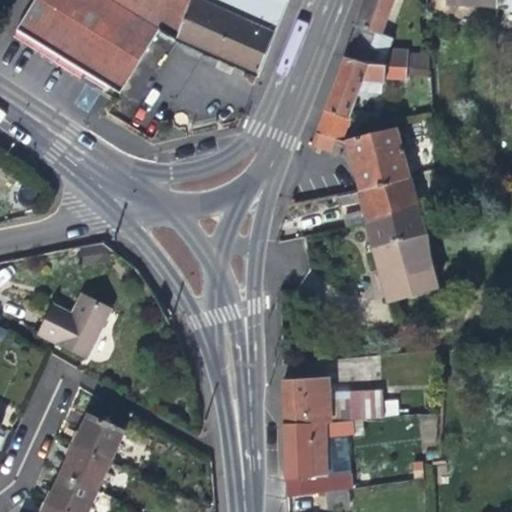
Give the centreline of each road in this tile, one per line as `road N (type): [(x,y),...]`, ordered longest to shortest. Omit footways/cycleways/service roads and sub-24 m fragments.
road 1 (secondary): [(287,101),(236,151),(199,167),(92,168)]
road 2 (secondary): [(124,198),(193,323),(214,382)]
road 3 (secondary): [(124,198),(213,202),(260,173)]
road 4 (secondary): [(250,383),(259,249)]
road 5 (residential): [(0,234),(89,216),(124,198)]
road 6 (residential): [(60,377),(0,489)]
road 7 (secondary): [(216,275),(176,223),(124,198)]
